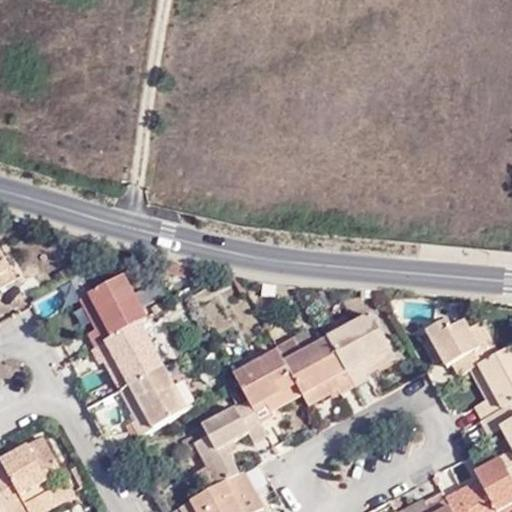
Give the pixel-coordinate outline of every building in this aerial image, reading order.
[(0,319),(9,314),(5,306),(0,297),(32,279),(14,247),(0,255),(0,319)] [(204,278),(207,266),(168,257),(165,267),(204,278)] [(145,324),(150,322),(126,278),(88,300),(103,330),(95,333),(90,336),(97,350),(145,324)] [(5,306),(37,288),(32,279),(0,297),(5,306)] [(103,330),(88,300),(81,303),(95,333),(103,330)] [(335,339),(364,393),(378,384),(373,374),(367,365),(395,349),(377,315),(335,339)] [(472,373),(482,367),(500,357),(479,322),(468,328),(463,321),(451,328),(446,321),(426,331),(447,365),(452,363),(461,379),(472,373)] [(326,322),(299,336),(309,353),(335,339),(326,322)] [(118,361),(135,391),(173,371),(145,324),(97,350),(89,355),(99,372),(108,368),(118,361)] [(286,352),(307,388),(311,396),(315,402),(345,385),(350,393),(353,399),(364,393),(335,339),(309,353),(299,336),(282,345),(286,352)] [(367,365),(373,374),(400,359),(395,349),(367,365)] [(511,350),(509,352),(500,357),(482,367),(501,399),(490,404),(484,408),(491,419),(511,407),(511,350)] [(286,352),(243,375),(247,383),(258,401),(272,424),(285,417),(282,412),(278,405),(307,388),(286,352)] [(108,368),(125,397),(135,391),(118,361),(108,368)] [(501,399),(482,367),(472,373),(490,404),(501,399)] [(198,412),(173,371),(135,391),(151,419),(141,425),(137,427),(144,440),(198,412)] [(345,385),(315,402),(320,411),(350,393),(345,385)] [(282,412),(311,396),(307,388),(278,405),(282,412)] [(135,391),(125,397),(141,425),(151,419),(135,391)] [(231,485),(245,477),(252,473),(239,448),(259,436),(263,445),(278,436),(272,424),(258,401),(210,427),(217,440),(207,445),(231,485)] [(511,407),(491,419),(488,420),(497,435),(507,430),(511,438),(511,458),(507,461),(511,469),(511,407)] [(35,445),(27,431),(17,437),(10,440),(19,455),(35,445)] [(35,445),(19,455),(0,465),(0,471),(23,511),(34,511),(59,498),(50,483),(64,475),(45,440),(35,445)] [(505,511),(502,508),(511,502),(511,469),(507,461),(506,459),(484,471),(476,476),(487,493),(468,505),(464,499),(454,505),(458,511),(505,511)] [(0,511),(23,511),(0,471),(0,511)] [(59,511),(79,502),(64,475),(50,483),(59,498),(34,511),(59,511)] [(245,477),(231,485),(187,508),(188,511),(267,511),(272,510),(261,491),(253,494),(245,477)] [(511,511),(511,502),(502,508),(505,511),(511,511)]
